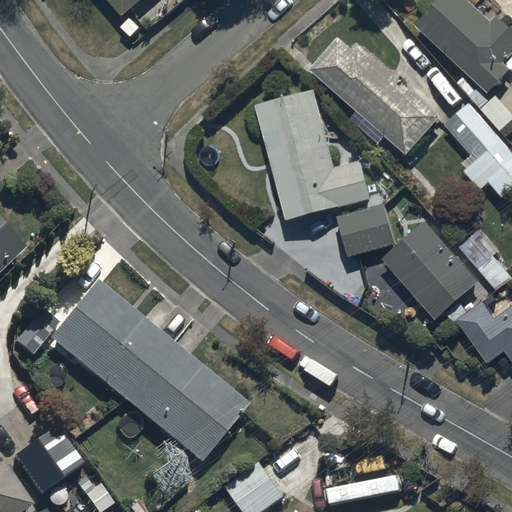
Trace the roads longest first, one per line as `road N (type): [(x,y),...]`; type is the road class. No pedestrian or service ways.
road 1 (residential): [(91,152),(252,299),(511,457)]
road 2 (residential): [(264,0),(91,152)]
road 3 (residential): [(0,25),(91,152)]
